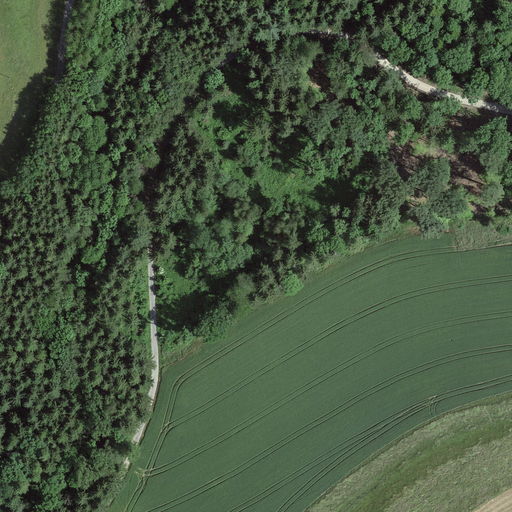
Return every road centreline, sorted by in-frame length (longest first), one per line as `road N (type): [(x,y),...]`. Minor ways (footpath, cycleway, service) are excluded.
road 1 (track): [(511,110),(416,81),(352,37),(327,31),(254,43),(210,70),(179,106),(159,148),(146,203),(152,390),(91,511)]
road 2 (track): [(0,187),(66,72),(67,21),(76,0)]
